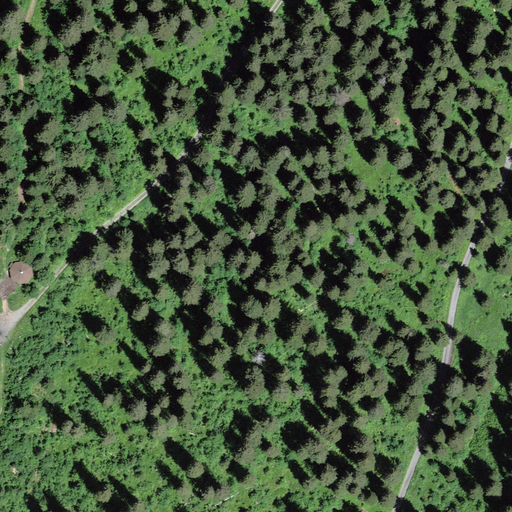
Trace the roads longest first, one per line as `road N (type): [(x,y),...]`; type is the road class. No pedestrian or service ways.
road 1 (track): [(280,0),(233,63),(179,160),(80,246),(22,313),(5,320)]
road 2 (track): [(394,511),(448,372),(458,284),(511,151)]
